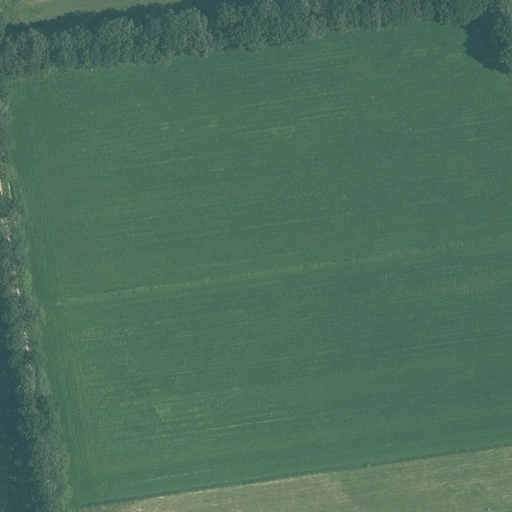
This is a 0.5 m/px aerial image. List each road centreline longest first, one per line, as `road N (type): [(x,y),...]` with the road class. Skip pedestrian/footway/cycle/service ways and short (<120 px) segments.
road 1 (track): [(455,0),(0,66)]
road 2 (track): [(52,511),(0,206)]
